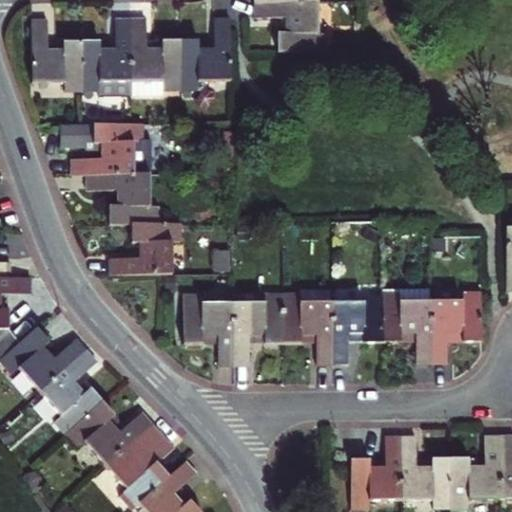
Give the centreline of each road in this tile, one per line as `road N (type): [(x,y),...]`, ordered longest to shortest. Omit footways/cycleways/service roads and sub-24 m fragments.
road 1 (residential): [(0,96),(72,286),(189,410)]
road 2 (residential): [(189,410),(511,410)]
road 3 (residential): [(189,410),(232,461),(260,511)]
